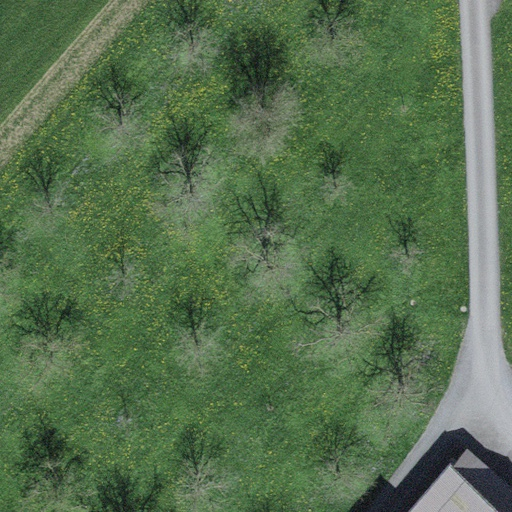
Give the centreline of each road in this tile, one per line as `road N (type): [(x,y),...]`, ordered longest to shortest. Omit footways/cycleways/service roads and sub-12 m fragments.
road 1 (track): [(470,0),(484,380),(511,413)]
road 2 (track): [(388,511),(484,380)]
